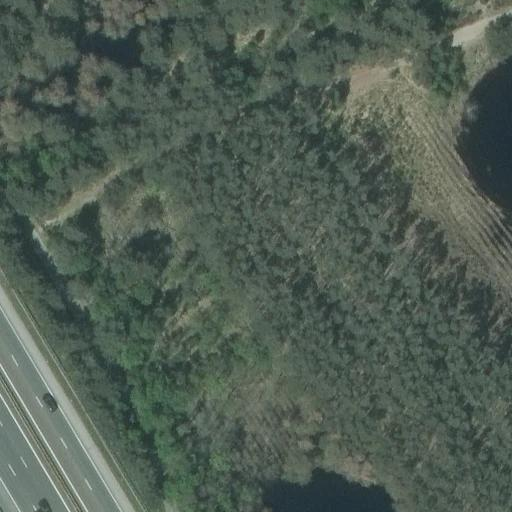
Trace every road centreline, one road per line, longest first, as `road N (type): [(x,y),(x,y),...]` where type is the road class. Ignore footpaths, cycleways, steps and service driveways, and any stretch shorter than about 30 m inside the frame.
road 1 (track): [(511,13),(280,106),(23,229)]
road 2 (motorway): [(103,511),(0,337)]
